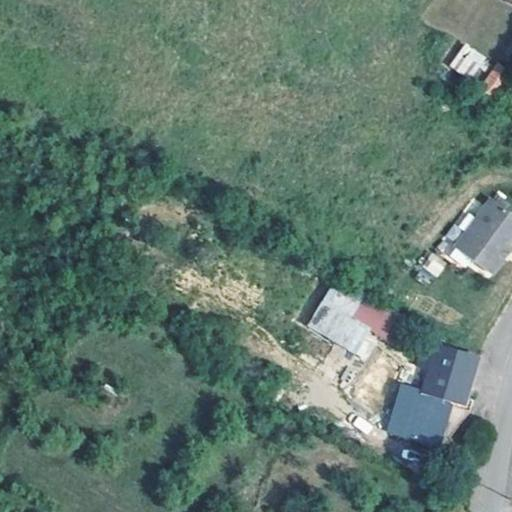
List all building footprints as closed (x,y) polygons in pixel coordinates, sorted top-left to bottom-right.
[(449,65),(472,80),(487,59),(465,43),(449,65)] [(507,72),(492,64),(478,90),(492,97),(507,72)] [(511,254),(511,211),(495,200),(462,250),(500,275),(511,254)] [(321,271),(311,264),(306,272),(315,278),(321,271)] [(334,284),(311,323),(356,349),(367,332),(390,346),(402,326),(334,284)] [(356,349),(311,323),(308,327),(353,354),(356,349)] [(427,392),(449,398),(462,402),(475,356),(456,351),(426,342),(424,349),(432,352),(422,389),(427,392)] [(427,392),(422,389),(409,438),(435,445),(449,398),(427,392)]
